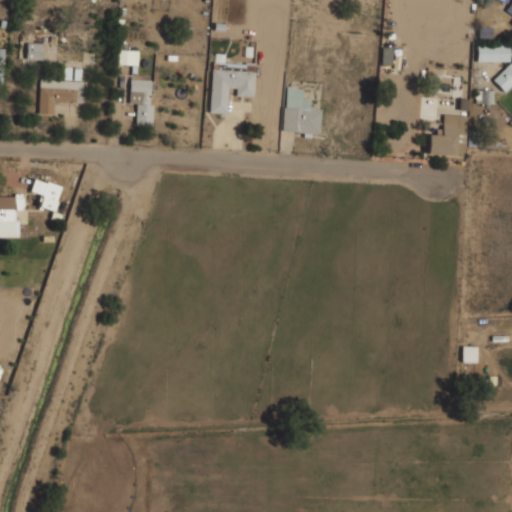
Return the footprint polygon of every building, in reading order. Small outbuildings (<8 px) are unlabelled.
[(42,58),(42,41),(25,41),(25,58),(42,58)] [(476,43),(476,59),(508,59),(508,43),(476,43)] [(380,63),(389,64),(391,46),(382,45),(380,63)] [(138,49),(118,48),(117,63),(137,64),(138,49)] [(511,58),(491,78),(506,93),(511,86),(511,58)] [(211,59),(208,112),(227,113),(228,93),(253,94),(255,61),(211,59)] [(38,113),(55,113),(55,102),(83,103),(83,78),(38,78),(38,113)] [(152,78),(129,78),(128,102),(136,102),(136,124),(151,124),(152,78)] [(320,132),(320,104),(302,104),(302,87),(283,87),(282,131),(320,132)] [(492,104),(492,91),(475,90),(474,103),(492,104)] [(466,114),(439,113),(439,133),(427,133),(426,153),(465,155),(466,114)] [(61,186),(34,176),(29,191),(40,195),(37,205),(52,210),(61,186)] [(22,194),(0,194),(0,219),(13,219),(13,208),(22,208),(22,194)] [(476,345),(461,345),(461,361),(476,361),(476,345)]
